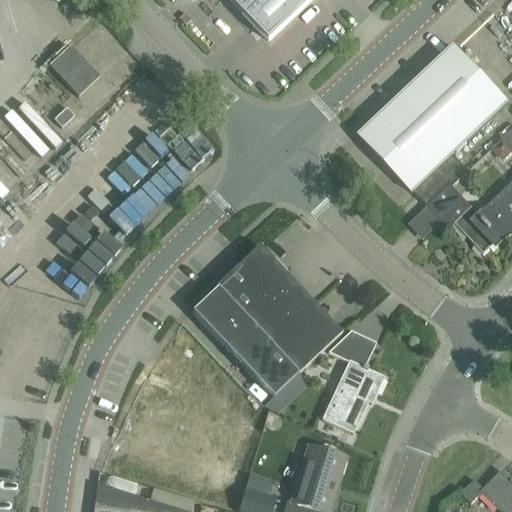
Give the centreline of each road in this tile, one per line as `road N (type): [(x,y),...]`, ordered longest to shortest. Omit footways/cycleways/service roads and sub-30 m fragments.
road 1 (unclassified): [(55,511),(78,401),(109,332),(171,250),(274,153)]
road 2 (unclassified): [(476,342),(391,273),(274,153)]
road 3 (unclassified): [(274,153),(436,0)]
road 4 (unclassified): [(274,153),(124,0)]
road 5 (unknown): [(0,293),(90,204)]
